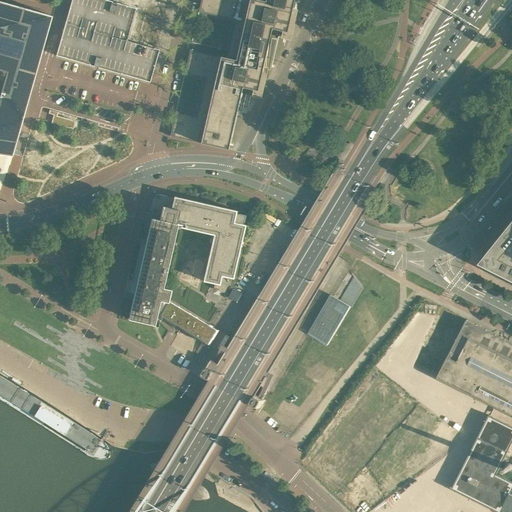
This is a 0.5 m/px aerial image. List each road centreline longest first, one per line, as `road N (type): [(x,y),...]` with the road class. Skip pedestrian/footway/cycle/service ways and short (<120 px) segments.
road 1 (residential): [(332,511),(240,422),(102,333),(135,178)]
road 2 (primary): [(162,511),(352,187)]
road 3 (primary): [(453,0),(377,126),(352,187)]
road 4 (residential): [(178,439),(113,421),(0,360)]
road 5 (primary): [(216,167),(383,252)]
road 6 (residential): [(151,156),(187,0)]
road 7 (primary): [(352,187),(442,61)]
road 8 (primary): [(404,236),(371,231),(268,174)]
road 9 (primary): [(0,224),(40,217),(135,178)]
road 10 (tertiary): [(268,108),(322,0)]
